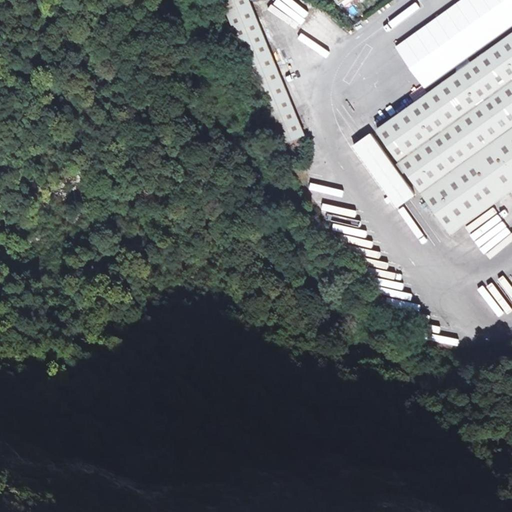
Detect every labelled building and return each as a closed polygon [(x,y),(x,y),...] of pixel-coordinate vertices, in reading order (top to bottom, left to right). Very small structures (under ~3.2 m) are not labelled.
[(230,0),(224,5),(281,144),(304,133),(250,2),(252,0),(230,0)] [(286,0),(284,2),(295,13),(304,3),(301,0),(286,0)] [(511,32),(378,127),(453,233),(511,190),(511,32)] [(394,209),(413,196),(371,132),(352,144),(394,209)] [(354,164),(360,159),(352,147),(345,152),(354,164)]
